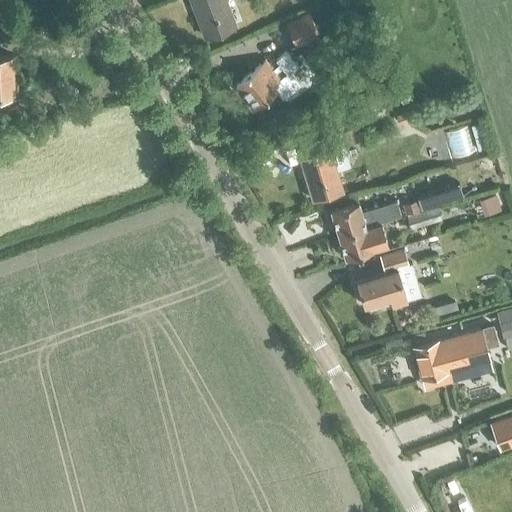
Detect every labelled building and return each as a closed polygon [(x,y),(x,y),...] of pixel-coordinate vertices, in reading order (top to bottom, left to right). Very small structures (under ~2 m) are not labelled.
[(190,0),(205,37),(235,25),(225,0),(190,0)] [(285,20),(296,44),(319,34),(309,10),(285,20)] [(19,75),(13,50),(0,52),(0,123),(5,122),(6,130),(23,126),(18,110),(34,107),(26,73),(19,75)] [(282,96),(300,82),(290,70),(297,64),(286,50),(275,58),(288,74),(280,79),(265,60),(235,84),(254,108),(277,90),(282,96)] [(300,158),(312,201),(343,192),(335,167),(348,164),(338,131),(310,139),(314,154),(300,158)] [(338,235),(381,222),(401,216),(397,202),(361,212),(358,203),(331,211),(338,235)] [(407,217),(411,229),(441,220),(437,208),(407,217)] [(381,222),(338,235),(341,245),(337,247),(340,256),(344,256),(345,258),(372,250),(371,248),(387,243),(381,222)] [(407,300),(406,298),(421,293),(411,262),(431,256),(427,242),(380,257),(385,272),(356,281),(364,305),(389,297),(391,305),(407,300)] [(511,317),(496,322),(501,336),(511,333),(511,317)] [(476,328),(413,346),(420,376),(471,362),(473,370),(488,366),(476,328)] [(511,412),(490,421),(500,447),(511,442),(511,412)]
